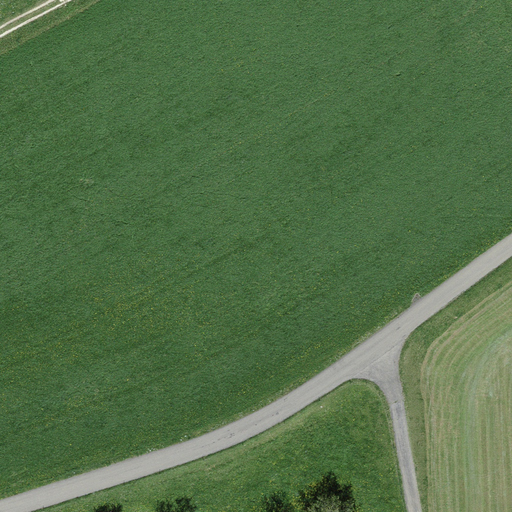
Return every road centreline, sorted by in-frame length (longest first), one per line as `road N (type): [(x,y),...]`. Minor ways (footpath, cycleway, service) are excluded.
road 1 (unclassified): [(0,511),(249,426),(383,347),(511,245)]
road 2 (track): [(383,347),(415,511)]
